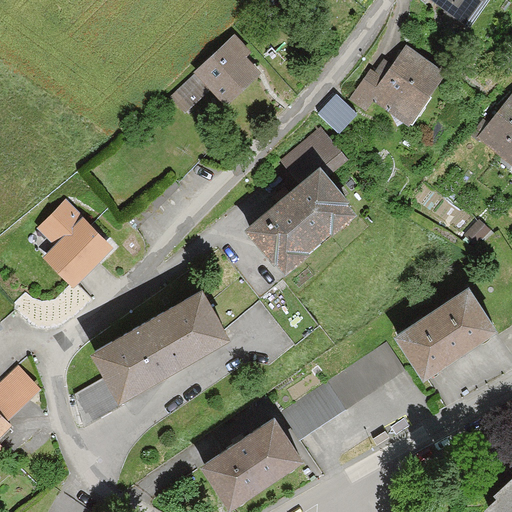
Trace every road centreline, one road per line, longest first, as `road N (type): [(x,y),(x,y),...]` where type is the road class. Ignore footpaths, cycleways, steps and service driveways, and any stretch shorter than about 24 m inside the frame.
road 1 (residential): [(139,511),(90,479),(72,449),(54,383),(60,348),(331,76),(387,0)]
road 2 (residential): [(511,396),(305,511)]
